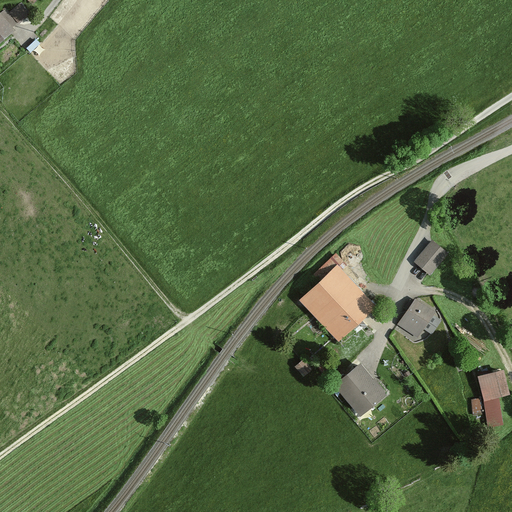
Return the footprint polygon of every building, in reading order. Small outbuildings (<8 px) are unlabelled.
[(0,18),(0,50),(0,51),(20,33),(3,15),(0,18)] [(432,238),(415,259),(427,270),(445,249),(432,238)] [(299,296),(334,336),(371,304),(335,264),(299,296)] [(396,324),(416,336),(432,309),(413,297),(396,324)] [(294,362),(302,370),(306,366),(299,358),(294,362)] [(337,380),(358,406),(380,389),(359,362),(337,380)] [(487,372),(493,396),(509,392),(503,368),(487,372)]
